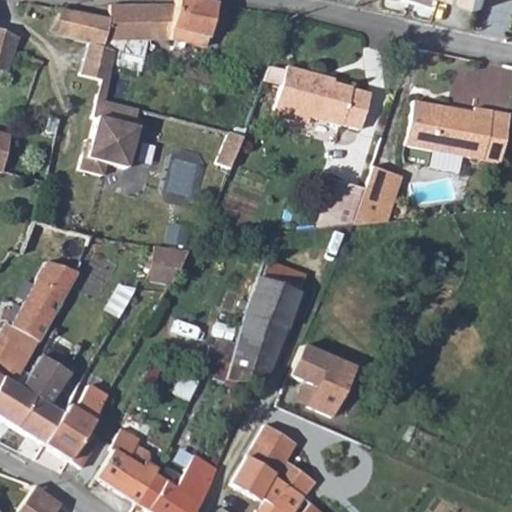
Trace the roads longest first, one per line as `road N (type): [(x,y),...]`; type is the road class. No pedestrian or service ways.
road 1 (residential): [(511,54),(271,0)]
road 2 (unclassified): [(0,8),(55,58),(69,111)]
